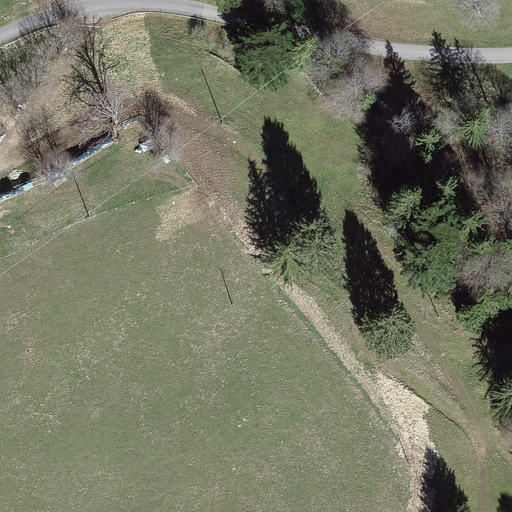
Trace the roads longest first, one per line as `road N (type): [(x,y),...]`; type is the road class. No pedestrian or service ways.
road 1 (unclassified): [(0,38),(87,7),(133,4),(396,55),(511,58)]
road 2 (track): [(0,153),(87,45),(109,5)]
